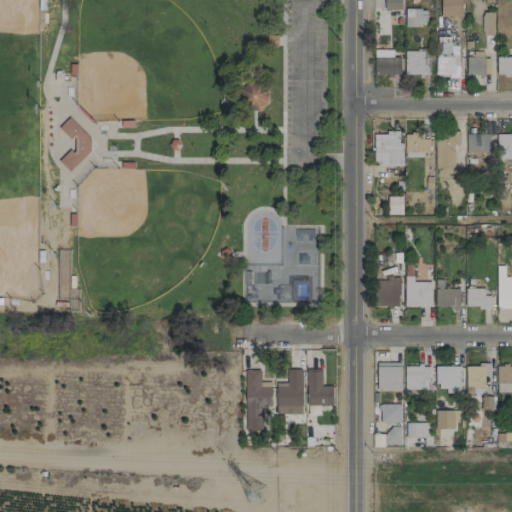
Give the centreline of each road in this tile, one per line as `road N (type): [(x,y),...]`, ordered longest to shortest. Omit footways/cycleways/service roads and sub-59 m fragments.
road 1 (tertiary): [(351,0),(352,511)]
road 2 (residential): [(237,334),(511,336)]
road 3 (residential): [(351,105),(511,105)]
